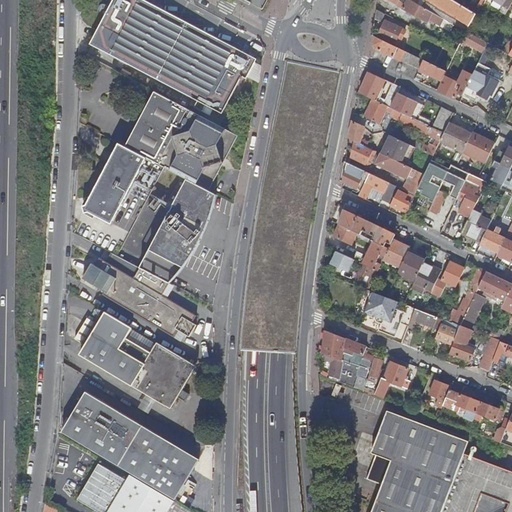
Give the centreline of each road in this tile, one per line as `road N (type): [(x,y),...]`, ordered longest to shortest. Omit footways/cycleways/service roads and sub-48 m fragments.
road 1 (motorway): [(316,0),(263,292),(257,511)]
road 2 (motorway): [(280,511),(283,296),(336,0)]
road 3 (unclassified): [(32,511),(47,403),(69,0)]
road 4 (secondary): [(289,34),(238,287),(228,511)]
road 5 (residential): [(305,314),(511,395)]
road 6 (residential): [(511,276),(325,187)]
road 7 (secondary): [(312,511),(305,314)]
road 8 (residential): [(346,54),(511,133)]
road 9 (secondary): [(325,187),(346,54)]
road 10 (secondary): [(305,314),(325,187)]
